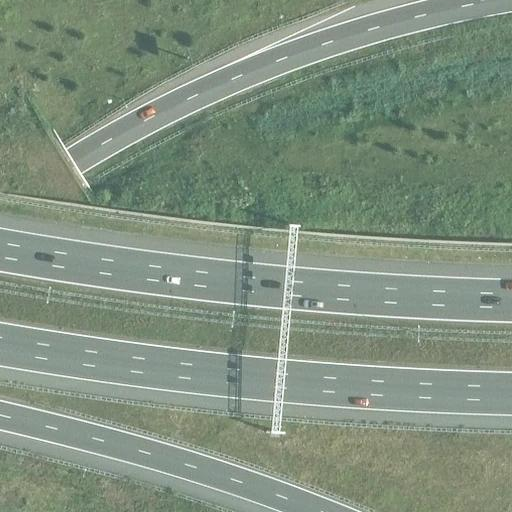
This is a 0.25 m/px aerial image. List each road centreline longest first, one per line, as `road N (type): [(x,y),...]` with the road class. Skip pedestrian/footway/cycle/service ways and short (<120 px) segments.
road 1 (motorway): [(503,0),(374,28),(241,71),(116,131),(0,219)]
road 2 (motorway): [(511,302),(318,294),(0,251)]
road 3 (motorway): [(0,346),(214,376),(511,396)]
road 4 (motorway): [(0,420),(194,471),(304,511)]
